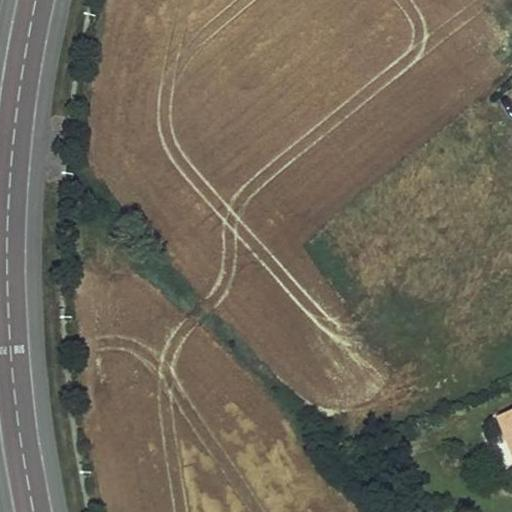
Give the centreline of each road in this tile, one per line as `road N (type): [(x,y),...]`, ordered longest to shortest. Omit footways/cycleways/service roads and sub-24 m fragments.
road 1 (tertiary): [(60,511),(34,292),(46,79),(62,0)]
road 2 (tertiary): [(8,0),(0,46),(5,511)]
